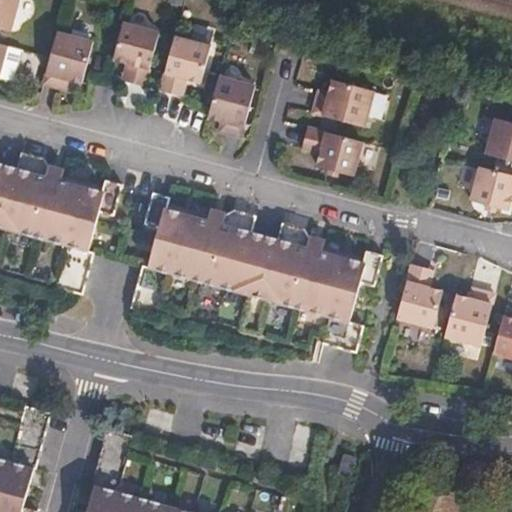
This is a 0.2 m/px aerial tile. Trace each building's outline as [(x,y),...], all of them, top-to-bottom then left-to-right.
[(0,0),(0,30),(9,33),(18,0),(0,0)] [(157,28),(121,18),(112,56),(131,61),(127,79),(142,84),(157,28)] [(91,37),(54,28),(47,56),(41,79),(57,84),(60,74),(80,80),(91,37)] [(211,43),(173,33),(159,88),(174,92),(179,74),(199,80),(211,43)] [(255,82),(220,73),(209,113),(226,118),(225,129),(242,134),(255,82)] [(376,89),(332,77),(326,99),(316,97),(312,112),(365,126),(376,89)] [(484,152),(511,159),(511,121),(494,116),(484,152)] [(355,176),(365,140),(309,125),(303,149),(321,154),(319,166),(355,176)] [(0,233),(67,251),(55,293),(82,300),(94,258),(88,256),(98,214),(113,218),(120,187),(103,183),(100,195),(58,184),(61,172),(44,168),(41,160),(21,154),(16,172),(0,168),(0,233)] [(511,193),(511,173),(479,165),(471,199),(506,209),(510,193),(511,193)] [(321,345),(358,355),(365,328),(349,323),(359,283),(375,287),(383,256),(365,251),(362,263),(324,253),(327,241),(310,236),(308,230),(286,224),(280,241),(250,234),(254,216),(233,210),(226,215),(212,211),(208,223),(167,212),(170,199),(152,195),(143,226),(161,230),(150,271),(143,270),(131,312),(158,319),(169,277),(327,318),(321,345)] [(398,318),(425,325),(435,289),(426,286),(430,268),(413,264),(398,318)] [(435,289),(425,325),(435,328),(445,291),(435,289)] [(456,294),(444,335),(482,346),(496,293),(481,290),(478,300),(456,294)] [(511,314),(504,312),(494,349),(511,354),(511,314)] [(23,511),(33,476),(37,476),(53,421),(25,413),(9,468),(0,465),(0,511),(23,511)] [(164,511),(120,499),(134,444),(107,436),(91,491),(95,492),(89,511),(164,511)]
